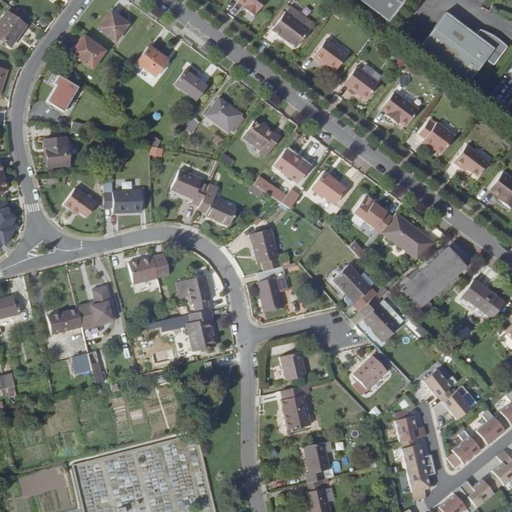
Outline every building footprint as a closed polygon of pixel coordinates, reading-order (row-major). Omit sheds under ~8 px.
[(265,0),(242,0),(248,5),(247,6),(256,13),(265,0)] [(358,0),(387,23),(404,0),(358,0)] [(290,3),(286,8),(310,26),(314,21),(290,3)] [(338,7),(335,11),(341,15),(344,11),(338,7)] [(115,8),(103,25),(119,37),(132,21),(130,19),(132,17),(124,11),(122,13),(115,8)] [(310,26),(286,8),(272,27),(285,36),(295,44),(299,42),(310,26)] [(7,9),(0,19),(0,36),(10,43),(25,22),(7,9)] [(495,33),(496,32),(482,25),(475,33),(447,11),(422,43),(470,80),(487,58),(494,63),(508,46),(501,37),(500,38),(495,33)] [(87,32),(74,49),(83,56),(94,65),(108,48),(87,32)] [(347,52),(326,36),(313,53),(320,58),(321,56),(336,67),(347,52)] [(152,45),(139,61),(158,74),(170,58),(152,45)] [(83,56),(74,49),(72,51),(81,58),(83,56)] [(411,62),(408,68),(413,72),(417,66),(411,62)] [(189,64),(177,81),(198,96),(208,83),(197,75),(200,72),(189,64)] [(379,80),(357,64),(345,80),(366,97),(379,80)] [(49,97),(65,107),(80,83),(60,71),(55,80),(57,81),(49,97)] [(418,107),(394,89),(382,105),(388,110),(387,112),(395,119),(397,117),(406,124),(418,107)] [(262,99),(257,94),(254,99),(259,103),(262,99)] [(222,96),(208,114),(229,130),(243,112),(222,96)] [(200,120),(194,116),(186,126),(192,131),(200,120)] [(72,127),(86,129),(87,121),(74,118),(72,127)] [(282,135),(268,125),(266,127),(262,124),(256,119),(244,135),(262,148),(260,150),(267,154),(282,135)] [(432,124),(427,120),(417,133),(422,137),(420,141),(429,148),(431,146),(440,153),(453,134),(435,121),(432,124)] [(66,135),(45,137),(48,164),(70,161),(66,135)] [(502,142),(507,146),(511,139),(507,136),(502,142)] [(453,161),(460,167),(462,163),(467,167),(477,174),(487,159),(466,143),(453,161)] [(155,146),(154,152),(164,155),(166,148),(155,146)] [(287,148),(276,163),(298,179),(309,164),(287,148)] [(201,202),(211,181),(203,177),(206,170),(198,166),(183,159),(172,184),(194,194),(192,198),(201,202)] [(198,166),(206,170),(203,177),(211,181),(216,171),(200,163),(198,166)] [(511,204),(511,176),(502,169),(489,187),(504,198),(503,201),(511,206),(511,204)] [(326,170),(314,185),(335,201),(342,206),(354,191),(347,186),(326,170)] [(103,173),(104,205),(113,205),(113,209),(143,208),(142,186),(112,187),(111,173),(103,173)] [(270,181),(261,175),(256,182),(265,188),(270,181)] [(201,202),(200,204),(208,208),(206,211),(230,222),(237,207),(213,196),(219,184),(211,181),(201,202)] [(265,188),(256,182),(254,181),(250,187),(260,194),(265,188)] [(287,193),(270,181),(265,188),(278,197),(291,205),(300,193),(292,186),(287,193)] [(71,186),(65,182),(55,196),(70,207),(73,204),(80,208),(87,214),(96,201),(73,184),(71,186)] [(366,194),(354,210),(381,231),(382,230),(393,216),(387,212),(388,212),(380,206),(374,201),(374,197),(370,194),(366,194)] [(73,204),(70,207),(77,212),(80,208),(73,204)] [(409,221),(397,211),(382,230),(411,252),(426,233),(421,229),(419,231),(408,222),(409,221)] [(262,258),(264,266),(281,261),(274,233),(270,222),(249,228),(258,258),(262,258)] [(355,260),(363,253),(353,241),(345,247),(355,260)] [(446,248),(415,275),(411,270),(400,281),(421,305),(422,304),(426,308),(434,301),(431,297),(432,296),(435,300),(443,292),(444,294),(459,281),(455,276),(464,268),(446,248)] [(168,271),(165,256),(153,258),(151,252),(127,257),(132,278),(157,273),(168,271)] [(354,299),(360,307),(376,292),(378,290),(350,260),(334,274),(356,298),(354,299)] [(264,266),(258,268),(260,276),(257,277),(265,306),(284,302),(280,288),(276,272),(285,270),(283,261),(281,261),(264,266)] [(194,308),(208,305),(206,296),(210,295),(208,286),(205,270),(182,275),(186,291),(188,300),(192,300),(194,308)] [(285,270),(276,272),(280,288),(289,285),(285,270)] [(178,293),(186,291),(182,275),(175,277),(178,293)] [(472,277),(457,296),(467,303),(469,299),(484,309),(495,293),(472,277)] [(376,292),(360,307),(366,313),(364,314),(384,337),(400,323),(393,316),(380,301),(382,299),(376,292)] [(10,293),(0,295),(0,314),(18,310),(15,297),(12,298),(10,293)] [(380,301),(393,316),(398,311),(385,297),(382,299),(380,301)] [(103,298),(76,304),(80,323),(110,316),(107,303),(104,304),(103,298)] [(80,323),(76,304),(50,310),(49,311),(45,311),(47,318),(50,331),(80,323)] [(211,313),(209,304),(208,305),(194,308),(188,310),(190,318),(185,319),(191,347),(214,342),(208,313),(211,313)] [(511,319),(498,331),(511,349),(510,351),(509,352),(509,354),(510,356),(511,357),(511,358),(511,319)] [(450,351),(457,346),(453,341),(446,347),(450,351)] [(95,384),(117,378),(115,371),(108,373),(107,369),(101,371),(94,345),(86,347),(87,351),(90,363),(91,367),(95,384)] [(278,353),(283,377),(305,372),(299,348),(278,353)] [(90,363),(87,351),(79,352),(82,365),(90,363)] [(371,351),(350,369),(365,386),(386,367),(371,351)] [(72,371),(91,367),(90,363),(82,365),(79,352),(68,355),(72,371)] [(202,359),(205,370),(212,368),(210,357),(202,359)] [(421,377),(435,395),(436,393),(447,385),(455,379),(450,373),(444,378),(435,366),(421,377)] [(10,370),(2,372),(5,384),(13,382),(10,370)] [(309,389),(307,380),(279,387),(281,395),(278,396),(286,426),(309,421),(302,390),(309,389)] [(451,391),(441,399),(454,416),(468,406),(459,394),(465,389),(460,383),(451,391)] [(436,393),(441,399),(451,391),(447,385),(436,393)] [(510,399),(498,408),(501,413),(509,422),(511,419),(511,389),(511,388),(505,393),(510,399)] [(405,406),(393,409),(394,416),(407,413),(405,406)] [(485,418),(474,427),(477,431),(485,441),(503,427),(495,418),(486,407),(481,412),(485,418)] [(394,416),(393,416),(398,438),(399,438),(412,435),(424,432),(422,423),(414,425),(411,412),(407,413),(394,416)] [(501,413),(495,418),(503,427),(509,422),(501,413)] [(461,438),(450,447),(451,449),(459,459),(461,461),(479,447),(470,436),(462,427),(456,431),(461,438)] [(477,431),(470,436),(479,447),(485,441),(477,431)] [(412,435),(399,438),(401,444),(413,441),(412,435)] [(304,470),(306,479),(319,476),(323,475),(321,465),(327,464),(320,438),(302,443),(307,469),(304,470)] [(401,444),(399,445),(404,467),(431,460),(428,451),(420,453),(417,440),(413,441),(401,444)] [(502,447),(495,453),(500,459),(490,468),(492,471),(500,481),(501,482),(511,473),(511,459),(510,457),(502,447)] [(451,449),(444,454),(452,464),(459,459),(451,449)] [(431,460),(404,467),(409,488),(421,486),(427,484),(425,471),(433,470),(431,460)] [(492,471),(487,475),(495,485),(500,481),(492,471)] [(487,475),(482,479),(490,489),(495,485),(487,475)] [(327,511),(319,476),(306,479),(307,487),(302,488),(308,511),(327,511)] [(464,478),(457,483),(473,504),(491,490),(490,489),(482,479),(479,476),(469,484),(464,478)] [(457,483),(450,489),(451,491),(436,503),(442,511),(455,511),(463,506),(467,510),(473,504),(457,483)] [(421,486),(409,488),(411,497),(423,494),(421,486)] [(442,511),(436,503),(429,509),(430,511),(442,511)]
